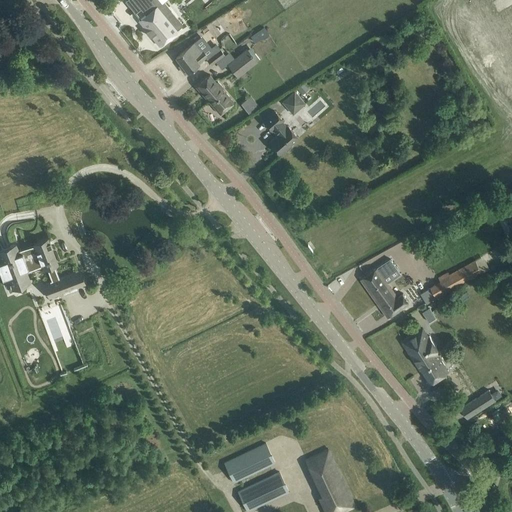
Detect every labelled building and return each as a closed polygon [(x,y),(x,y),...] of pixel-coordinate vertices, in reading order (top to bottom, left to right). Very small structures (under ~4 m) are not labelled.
[(152,0),(133,0),(141,8),(146,15),(139,21),(159,46),(167,39),(179,30),(177,29),(182,25),(163,2),(158,6),(158,5),(157,6),(152,0)] [(173,0),(191,27),(208,15),(197,0),(173,0)] [(477,0),(470,0),(460,6),(465,13),(480,5),(477,0)] [(480,5),(465,13),(469,21),(485,12),(480,5)] [(485,12),(469,21),(473,29),(489,20),(485,12)] [(217,20),(211,24),(219,37),(226,33),(217,20)] [(495,30),(479,39),(484,47),(499,38),(495,30)] [(499,38),(484,47),(488,55),(504,46),(499,38)] [(184,51),(176,57),(187,72),(195,66),(199,63),(207,56),(202,50),(201,51),(200,50),(195,42),(187,48),(184,51)] [(504,46),(488,55),(492,63),(508,54),(504,46)] [(247,48),(227,64),(237,77),(257,61),(247,48)] [(220,49),(207,59),(211,64),(224,54),(220,49)] [(511,60),(508,54),(492,63),(497,71),(511,62),(511,60)] [(511,62),(497,71),(501,78),(511,72),(511,62)] [(210,74),(196,86),(220,114),(234,102),(222,89),(224,88),(218,81),(217,82),(210,74)] [(303,83),(297,88),(302,94),(308,89),(303,83)] [(294,91),(282,102),(288,108),(296,100),(302,106),(305,103),(294,91)] [(283,121),(274,111),(263,121),(272,131),(273,129),(277,134),(269,142),(280,154),(285,149),(287,151),(292,146),(290,144),(298,138),(287,126),(286,127),(282,122),(283,121)] [(16,245),(0,251),(0,260),(1,262),(1,264),(5,262),(9,275),(6,276),(6,277),(8,283),(27,275),(26,272),(42,266),(43,267),(46,265),(52,281),(48,282),(54,296),(62,292),(63,295),(78,289),(77,287),(84,285),(79,271),(59,278),(53,263),(57,262),(51,246),(52,246),(50,241),(49,241),(48,239),(34,245),(18,251),(16,245)] [(388,317),(410,302),(403,293),(397,297),(384,278),(398,268),(391,258),(361,278),(388,317)] [(476,259),(450,273),(449,271),(439,277),(441,281),(421,293),(427,304),(442,296),(483,272),(476,259)] [(429,308),(423,312),(429,322),(436,318),(429,308)] [(90,321),(76,326),(78,332),(92,327),(90,321)] [(402,341),(412,356),(413,355),(431,382),(439,377),(436,371),(445,365),(437,353),(440,352),(430,336),(425,339),(419,330),(402,341)] [(489,390),(461,407),(467,417),(495,400),(489,390)] [(224,463),(233,482),(275,462),(266,443),(224,463)] [(323,495),(319,497),(325,511),(336,511),(343,508),(344,510),(355,505),(328,449),(306,460),(323,495)] [(279,472),(238,492),(247,511),(288,491),(279,472)]
